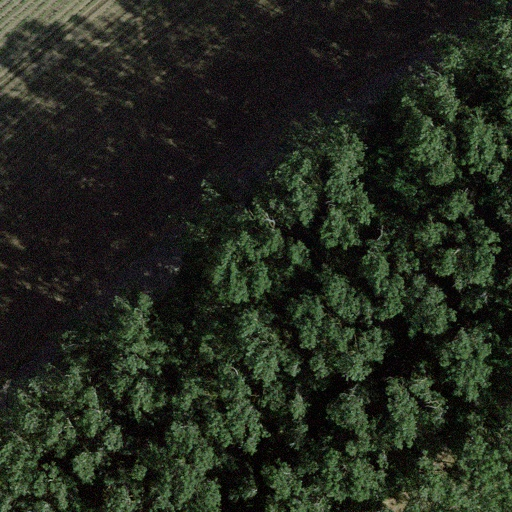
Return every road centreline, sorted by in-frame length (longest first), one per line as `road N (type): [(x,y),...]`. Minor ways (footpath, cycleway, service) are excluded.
road 1 (track): [(511,17),(399,78),(283,159),(146,269),(0,407)]
road 2 (track): [(511,426),(412,511)]
